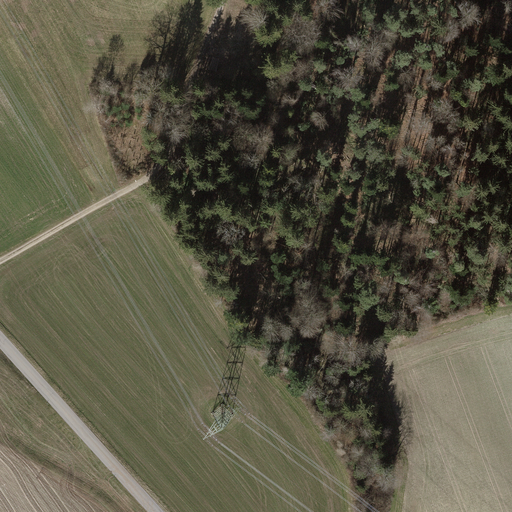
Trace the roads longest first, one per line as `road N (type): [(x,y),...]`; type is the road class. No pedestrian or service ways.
road 1 (track): [(216,0),(221,23),(167,141),(122,191),(0,261)]
road 2 (unclassified): [(0,339),(155,511)]
